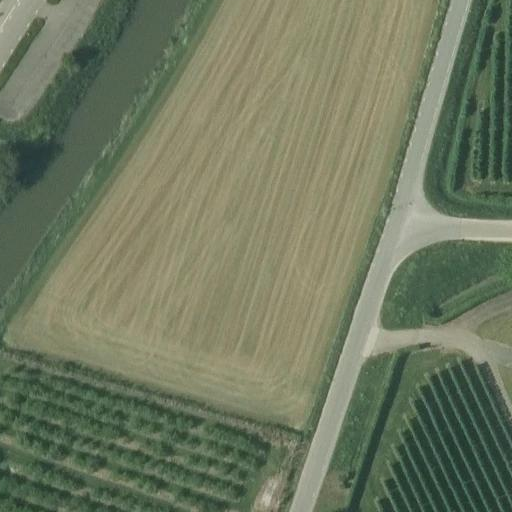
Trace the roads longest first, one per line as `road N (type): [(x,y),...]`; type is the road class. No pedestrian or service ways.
road 1 (tertiary): [(299,511),(394,224)]
road 2 (tertiary): [(394,224),(461,0)]
